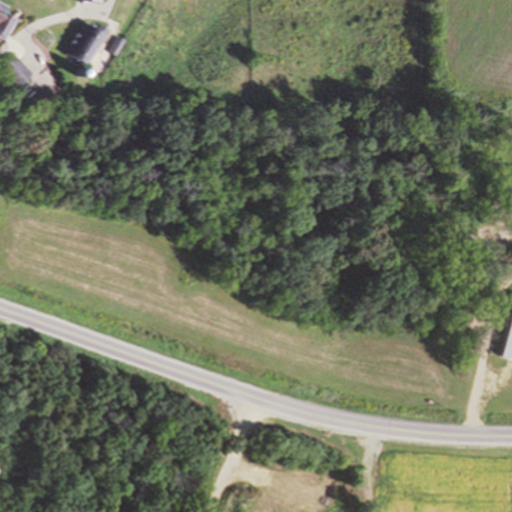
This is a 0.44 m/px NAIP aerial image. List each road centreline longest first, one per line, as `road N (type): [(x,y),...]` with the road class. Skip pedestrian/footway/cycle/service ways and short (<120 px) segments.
road 1 (primary): [(511,436),(388,430),(314,414),(0,308)]
road 2 (track): [(511,452),(392,453),(372,476),(379,511)]
